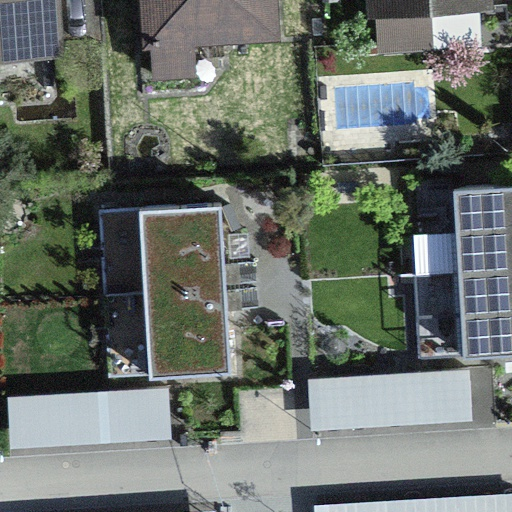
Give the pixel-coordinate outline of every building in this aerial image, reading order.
[(0,0),(0,48),(53,45),(49,0),(0,0)] [(283,33),(280,0),(138,0),(142,43),(150,42),(152,77),(198,74),(196,39),(283,33)] [(424,3),(473,0),(380,0),(383,47),(427,45),(424,3)] [(413,268),(419,355),(511,349),(511,172),(454,176),(459,265),(413,268)] [(224,277),(220,191),(140,195),(148,367),(228,364),(226,308),(224,277)] [(469,365),(309,372),(311,424),(472,416),(469,365)] [(168,384),(8,391),(10,442),(171,435),(168,384)] [(511,511),(511,488),(314,499),(314,511),(511,511)]
